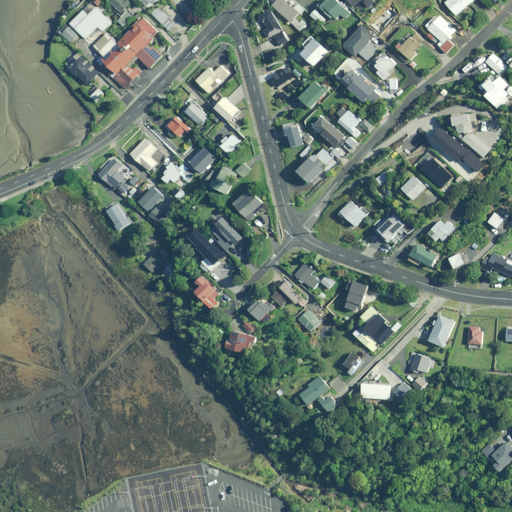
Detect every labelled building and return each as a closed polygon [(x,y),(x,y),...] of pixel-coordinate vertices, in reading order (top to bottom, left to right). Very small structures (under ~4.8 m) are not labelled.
[(99,6),(93,0),(92,0),(87,5),(94,11),(99,6)] [(133,3),(129,0),(109,0),(122,12),(120,14),(123,17),(119,21),(124,26),(133,16),(127,10),(133,3)] [(157,0),(140,0),(149,9),(157,0)] [(300,13),(286,0),(278,0),(273,5),(300,31),(306,25),(301,20),(299,22),(295,18),(300,13)] [(350,13),(337,0),(328,0),(326,3),(323,0),(319,5),(332,18),(334,16),(337,19),(341,14),(345,18),(350,13)] [(450,0),(447,2),(458,15),(475,0),(450,0)] [(162,3),(152,13),(172,31),(181,21),(162,3)] [(299,3),(295,7),(301,13),(305,10),(299,3)] [(290,39),(271,9),(260,16),(268,28),(264,31),(269,39),(274,36),(280,45),(290,39)] [(326,19),(316,9),(311,15),(321,25),(326,19)] [(87,16),(80,10),(69,21),(77,29),(79,27),(95,42),(107,30),(101,24),(105,21),(97,13),(94,17),(90,13),(87,16)] [(442,15),(439,18),(437,16),(427,26),(442,41),(438,45),(447,53),(454,45),(449,39),(457,30),(442,15)] [(119,43),(107,57),(104,60),(118,73),(114,77),(126,89),(142,72),(137,67),(134,64),(140,58),(151,68),(163,55),(151,43),(155,38),(153,36),(159,30),(146,17),(142,22),(140,20),(134,26),(135,27),(119,43)] [(369,30),(363,24),(353,33),(355,34),(344,45),(356,56),(359,52),(368,61),(379,50),(370,41),(374,37),(368,31),(369,30)] [(81,37),(69,25),(62,32),(74,43),(81,37)] [(107,57),(119,43),(108,33),(95,46),(107,57)] [(426,41),(418,33),(414,37),(409,33),(397,45),(411,60),(417,53),(416,52),(426,41)] [(330,51),(313,35),(304,44),(308,48),(303,54),(315,66),(330,51)] [(90,61),(80,52),(72,60),(75,63),(69,70),(77,77),(79,75),(90,85),(101,72),(93,65),(91,68),(87,65),(90,61)] [(511,57),(511,55),(507,52),(503,57),(508,61),(511,57)] [(509,66),(494,53),(491,56),(488,54),(484,59),(501,75),(509,66)] [(397,64),(388,54),(376,64),(382,71),(379,73),(385,79),(395,71),(393,68),(397,64)] [(230,73),(222,65),(215,72),(211,67),(197,80),(209,93),(230,73)] [(369,98),(374,103),(381,96),(375,90),(377,89),(363,75),(362,76),(353,67),(341,80),(348,87),(349,86),(364,102),(369,98)] [(302,75),(297,69),(294,71),(300,77),(302,75)] [(511,85),(504,76),(498,82),(494,78),(486,85),(493,92),(489,96),(501,109),(511,99),(508,96),(511,93),(507,89),(511,85)] [(322,86),(317,81),(301,98),(311,108),(330,89),(325,84),(322,86)] [(106,94),(99,87),(91,95),(98,101),(106,94)] [(241,111),(227,97),(217,108),(234,124),(237,121),(235,118),(241,111)] [(205,110),(195,100),(185,110),(202,126),(211,117),(204,111),(205,110)] [(350,111),(345,106),(339,113),(344,117),(340,121),(356,137),(361,132),(355,127),(362,119),(352,109),(350,111)] [(481,129),(477,112),(455,117),(457,126),(460,125),(462,133),(481,129)] [(346,137),(323,115),(314,124),(339,149),(346,143),(343,140),(346,137)] [(178,116),(175,119),(173,118),(166,126),(169,129),(167,130),(174,137),(176,135),(178,137),(179,136),(181,137),(186,132),(188,134),(193,130),(178,116)] [(375,127),(366,119),(361,125),(370,132),(375,127)] [(305,144),(300,121),(284,125),(287,136),(290,135),(293,147),(305,144)] [(230,133),(222,123),(209,133),(217,144),(230,133)] [(468,151),(448,133),(439,142),(458,161),(468,151)] [(472,135),(470,133),(465,139),(487,157),(494,149),(476,134),(472,135)] [(243,142),(236,135),(231,140),(228,137),(224,141),(226,144),(224,146),(231,154),(243,142)] [(359,143),(351,137),(347,141),(354,148),(359,143)] [(157,148),(147,138),(132,154),(152,173),(157,169),(155,167),(158,163),(150,156),(157,148)] [(314,148),(310,145),(301,155),(305,159),(314,148)] [(217,158),(206,147),(197,156),(196,155),(189,161),(202,174),(217,158)] [(335,157),(326,148),(318,155),(316,154),(312,158),(310,156),(297,170),(311,183),(326,168),(325,167),(335,157)] [(343,155),(338,148),(334,151),(339,158),(343,155)] [(450,172),(433,155),(428,160),(422,165),(440,182),(450,172)] [(124,165),(117,158),(101,174),(116,190),(119,187),(125,193),(134,184),(119,170),(124,165)] [(179,168),(173,162),(163,171),(166,174),(162,178),(168,183),(172,179),(174,182),(181,176),(187,182),(195,175),(183,164),(179,168)] [(251,170),(244,164),(238,170),(245,177),(251,170)] [(237,172),(226,166),(218,181),(215,179),(212,185),(228,194),(235,182),(232,181),(237,172)] [(394,173),(391,169),(377,178),(382,185),(393,178),(390,175),(394,173)] [(429,187),(417,176),(405,188),(417,200),(429,187)] [(163,196),(153,187),(139,202),(149,211),(163,196)] [(265,202),(252,188),(235,204),(251,221),(257,215),(254,212),(265,202)] [(185,195),(182,191),(176,196),(179,199),(185,195)] [(368,215),(353,201),(342,212),(358,226),(368,215)] [(167,216),(156,207),(149,215),(161,225),(167,216)] [(219,224),(220,225),(214,231),(222,240),(219,243),(227,252),(236,243),(237,244),(245,237),(226,217),(219,224)] [(447,224),(443,220),(431,233),(439,241),(443,237),(446,241),(458,228),(450,221),(447,224)] [(496,238),(491,233),(484,241),(489,246),(496,238)] [(228,255),(215,240),(203,252),(216,266),(228,255)] [(439,255),(417,243),(409,259),(420,265),(422,261),(433,267),(439,255)] [(472,255),(461,245),(451,255),(465,268),(470,263),(467,261),(472,255)] [(511,255),(510,260),(494,252),(490,259),(485,257),(480,267),(491,272),(494,268),(511,276),(511,255)] [(161,263),(153,255),(144,264),(152,272),(161,263)] [(303,286),(306,282),(315,289),(321,281),(312,275),(316,271),(306,263),(297,275),(302,279),(299,283),(303,286)] [(217,288),(205,275),(198,282),(203,286),(197,292),(206,300),(205,301),(214,309),(220,303),(216,299),(220,294),(216,290),(217,288)] [(336,282),(327,275),(322,282),(330,289),(336,282)] [(305,298),(287,279),(281,285),(299,304),(305,298)] [(368,285),(351,280),(348,289),(351,290),(346,307),(357,311),(359,304),(362,305),(368,285)] [(291,300),(280,290),(273,296),(284,307),(291,300)] [(268,303),(262,298),(250,310),(262,321),(276,306),(270,301),(268,303)] [(366,321),(359,328),(355,324),(350,329),(374,352),(383,343),(384,344),(402,325),(399,322),(393,328),(386,321),(387,320),(372,306),(361,317),(366,321)] [(321,322),(309,309),(299,319),(311,331),(321,322)] [(457,322),(442,315),(431,341),(446,347),(457,322)] [(255,328),(246,322),(243,327),(252,332),(255,328)] [(480,331),(480,327),(471,326),(470,343),(483,344),(484,332),(480,331)] [(256,337),(233,331),(231,340),(229,339),(227,348),(245,353),(247,348),(253,349),(256,337)] [(432,358),(417,354),(412,370),(419,372),(420,370),(428,372),(432,358)] [(330,388),(321,376),(310,385),(312,387),(302,395),(310,405),(319,398),(330,412),(338,406),(331,396),(326,400),(322,395),(330,388)] [(428,382),(420,377),(414,384),(423,390),(428,382)] [(415,391),(404,382),(394,394),(405,402),(415,391)] [(391,385),(364,383),(363,397),(391,399),(391,385)] [(489,439),(479,450),(502,472),(511,461),(511,447),(506,442),(499,449),(489,439)]
